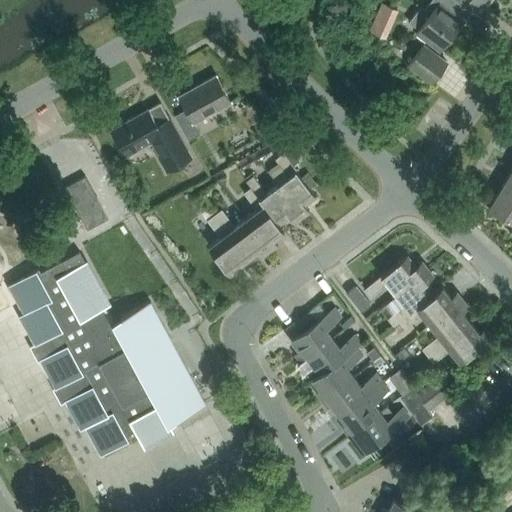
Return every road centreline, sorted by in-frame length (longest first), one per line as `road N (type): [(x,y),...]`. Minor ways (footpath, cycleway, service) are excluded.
road 1 (residential): [(409,192),(249,310),(238,330),(241,357),(319,492),(319,511)]
road 2 (residential): [(409,192),(219,0)]
road 3 (residential): [(0,115),(201,0)]
road 4 (residential): [(409,192),(511,53)]
road 5 (residential): [(511,284),(409,192)]
